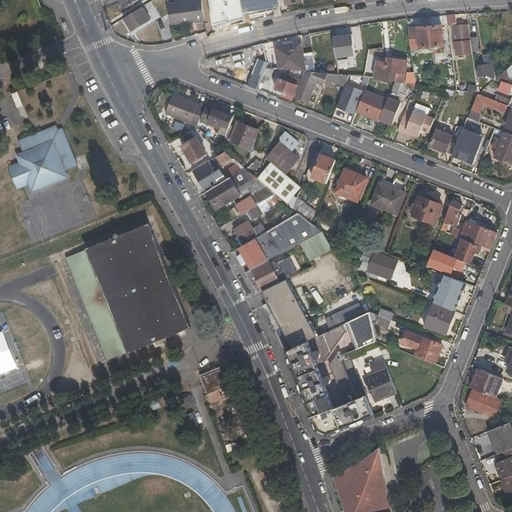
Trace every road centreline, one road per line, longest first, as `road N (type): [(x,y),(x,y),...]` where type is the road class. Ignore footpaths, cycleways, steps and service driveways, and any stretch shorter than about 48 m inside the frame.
road 1 (tertiary): [(112,81),(255,346),(300,460)]
road 2 (residential): [(151,64),(511,201)]
road 3 (residential): [(151,64),(294,27),(511,1)]
road 4 (residential): [(511,232),(446,403)]
road 5 (residential): [(446,403),(300,460)]
